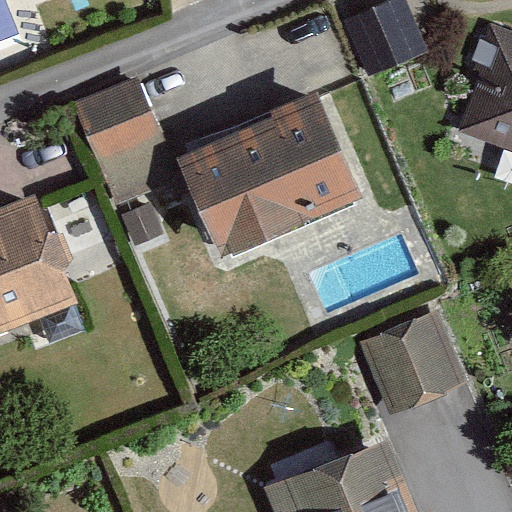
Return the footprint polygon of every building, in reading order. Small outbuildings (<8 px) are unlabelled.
[(404,0),(398,0),(344,24),(368,79),(428,53),(404,0)] [(511,48),(508,47),(475,130),(511,144),(511,48)] [(140,88),(88,110),(125,196),(177,174),(140,88)] [(321,94),(197,146),(236,240),(360,188),(321,94)] [(30,211),(0,222),(0,329),(67,303),(30,211)] [(434,315),(365,345),(395,413),(464,383),(434,315)] [(415,511),(385,444),(277,491),(286,511),(415,511)]
